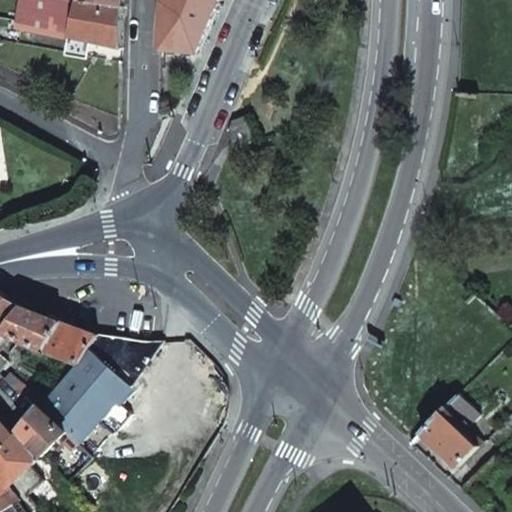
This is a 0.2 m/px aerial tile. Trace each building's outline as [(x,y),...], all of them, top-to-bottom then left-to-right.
[(24,0),(18,29),(66,40),(66,38),(74,0),(24,0)] [(74,0),(66,38),(120,49),(121,0),(74,0)] [(168,0),(167,3),(163,51),(200,54),(223,0),(168,0)] [(256,139),(247,116),(235,120),(232,131),(237,146),(256,139)] [(0,341),(7,336),(81,364),(91,349),(99,334),(72,323),(44,313),(13,301),(0,291),(0,341)] [(164,340),(99,334),(91,349),(131,386),(135,381),(164,343),(164,340)] [(66,433),(78,444),(131,386),(91,349),(81,364),(40,410),(66,433)] [(13,387),(26,397),(31,392),(18,381),(13,387)] [(481,415),(461,395),(444,412),(465,432),(481,415)] [(227,404),(208,398),(200,422),(219,428),(227,404)] [(22,431),(43,457),(66,433),(40,410),(22,431)] [(465,432),(444,412),(424,434),(460,468),(481,447),(465,432)] [(0,453),(15,437),(0,419),(0,453)] [(0,496),(43,457),(22,431),(15,437),(0,453),(0,496)]
